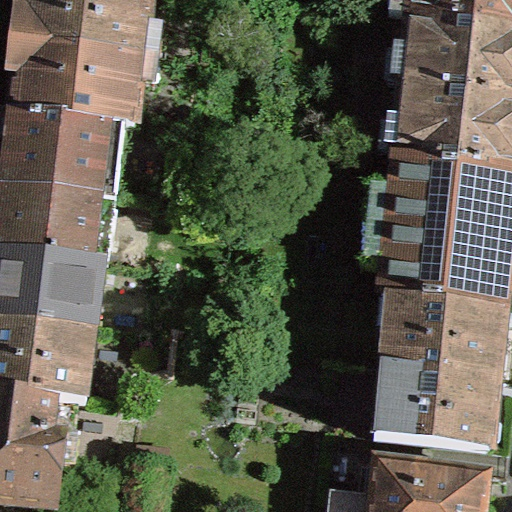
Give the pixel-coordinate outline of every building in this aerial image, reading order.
[(29,0),(26,35),(161,51),(167,0),(29,0)] [(511,26),(511,0),(418,0),(417,18),(511,26)] [(511,99),(511,26),(417,18),(410,90),(511,99)] [(26,35),(18,103),(133,117),(153,119),(161,51),(26,35)] [(511,172),(511,99),(410,90),(403,162),(511,172)] [(123,198),(133,117),(18,103),(8,185),(123,198)] [(511,305),(511,172),(403,162),(389,294),(511,305)] [(123,198),(8,185),(1,248),(116,261),(123,198)] [(0,317),(108,330),(116,261),(1,248),(0,253),(0,317)] [(511,453),(511,439),(511,305),(389,294),(376,440),(511,453)] [(108,330),(0,317),(0,392),(71,402),(99,404),(108,330)] [(71,402),(0,392),(0,506),(54,511),(76,511),(85,433),(68,430),(71,402)] [(179,511),(184,465),(138,460),(132,511),(179,511)] [(501,511),(505,476),(379,466),(374,511),(501,511)]
